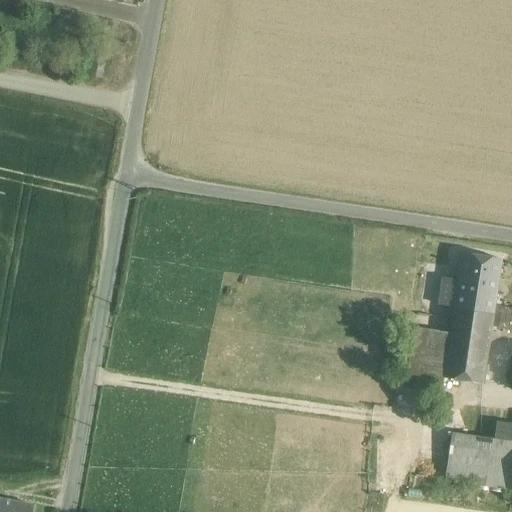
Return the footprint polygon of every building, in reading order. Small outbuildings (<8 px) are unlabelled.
[(462,255),(457,289),(496,295),(501,261),(462,255)] [(443,377),(482,383),(496,295),(457,289),(442,287),(440,304),(454,307),(450,334),(415,329),(406,387),(440,393),(443,377)] [(511,308),(501,306),(497,328),(511,329),(511,308)] [(491,439),(511,442),(511,422),(494,420),(491,439)] [(450,433),(442,482),(511,492),(511,442),(491,439),(450,433)]
